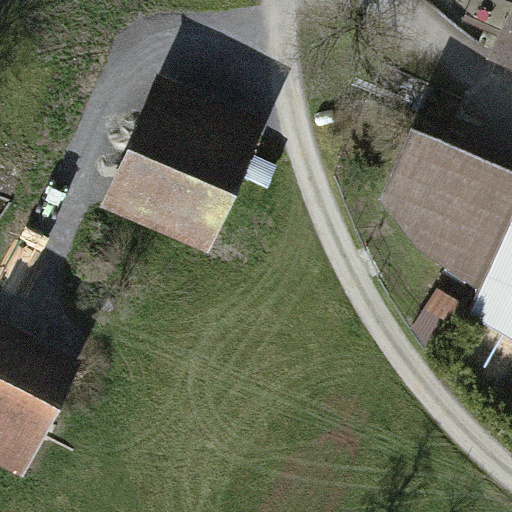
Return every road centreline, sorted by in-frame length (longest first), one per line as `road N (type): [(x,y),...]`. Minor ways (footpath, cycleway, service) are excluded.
road 1 (track): [(275,0),(301,137),(368,304),(433,398),(511,475)]
road 2 (track): [(362,0),(428,49),(511,87)]
